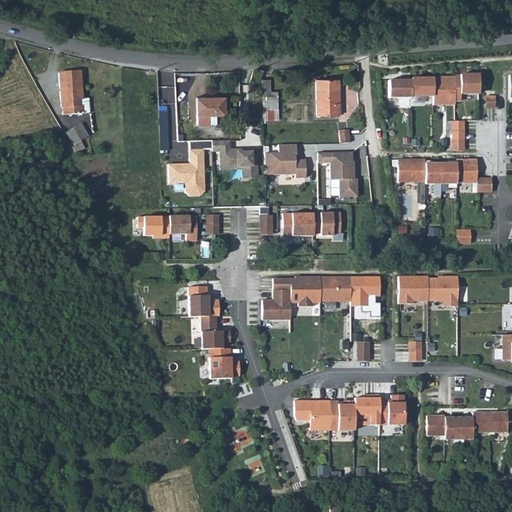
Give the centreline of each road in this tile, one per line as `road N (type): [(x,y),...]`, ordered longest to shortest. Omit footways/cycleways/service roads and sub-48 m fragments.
road 1 (unclassified): [(511,38),(187,62),(92,51),(0,27)]
road 2 (residential): [(265,397),(327,372),(467,372),(511,384)]
road 3 (residential): [(239,215),(238,320),(265,397)]
road 4 (residential): [(303,511),(265,397)]
